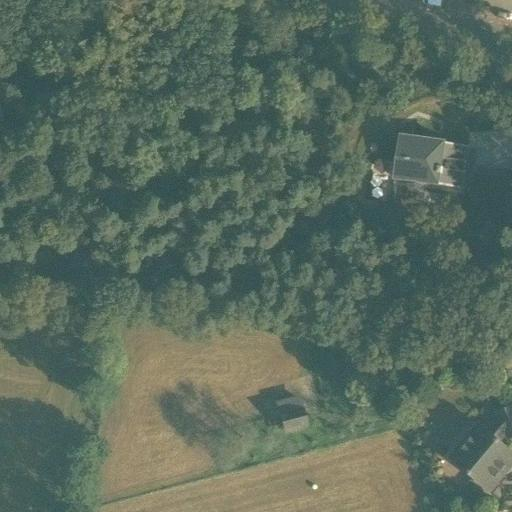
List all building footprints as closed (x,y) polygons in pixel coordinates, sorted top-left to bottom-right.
[(400,137),(393,177),(457,187),(463,147),(400,137)] [(417,194),(406,192),(404,203),(416,205),(417,194)] [(487,224),(481,239),(491,243),(497,228),(487,224)] [(308,428),(299,397),(275,402),(284,434),(308,428)] [(477,424),(449,458),(454,462),(457,464),(460,466),(490,493),(505,475),(511,466),(511,453),(499,442),(507,434),(509,438),(511,437),(511,409),(499,414),(501,419),(489,434),(485,430),(482,428),(477,424)]
